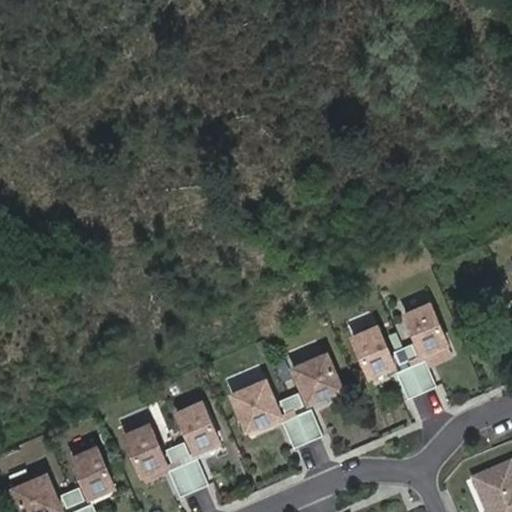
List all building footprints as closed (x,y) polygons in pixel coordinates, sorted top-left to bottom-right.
[(424,292),(399,303),(416,343),(441,332),(424,292)] [(371,315),(346,326),(363,365),(388,355),(371,315)] [(411,345),(405,331),(396,335),(402,349),(411,345)] [(402,349),(396,335),(387,339),(393,353),(402,349)] [(320,342),(286,356),(301,391),(335,377),(320,342)] [(420,352),(406,359),(420,392),(435,386),(420,352)] [(406,359),(392,365),(406,398),(420,392),(406,359)] [(259,368),(225,383),(240,418),(274,403),(259,368)] [(297,393),(291,380),(282,384),(288,397),(297,393)] [(288,397),(282,384),(273,388),(278,401),(288,397)] [(195,389),(170,400),(188,440),(213,429),(195,389)] [(306,401),(292,408),(307,441),(321,435),(306,401)] [(292,408),(278,414),(292,447),(307,441),(292,408)] [(143,412),(118,423),(135,463),(160,452),(143,412)] [(183,442),(177,428),(168,432),(174,446),(183,442)] [(174,446),(168,432),(159,436),(165,450),(174,446)] [(90,434),(65,445),(82,485),(107,474),(90,434)] [(193,450),(178,456),(193,490),(207,484),(193,450)] [(178,456),(164,462),(179,496),(193,490),(178,456)] [(40,461),(6,476),(21,511),(55,496),(40,461)] [(511,511),(511,462),(476,478),(487,506),(491,505),(494,511),(511,511)] [(78,487),(72,473),(63,477),(69,491),(78,487)] [(69,491),(63,477),(54,481),(59,495),(69,491)] [(94,511),(88,495),(73,501),(77,511),(94,511)] [(77,511),(73,501),(59,508),(60,511),(77,511)]
